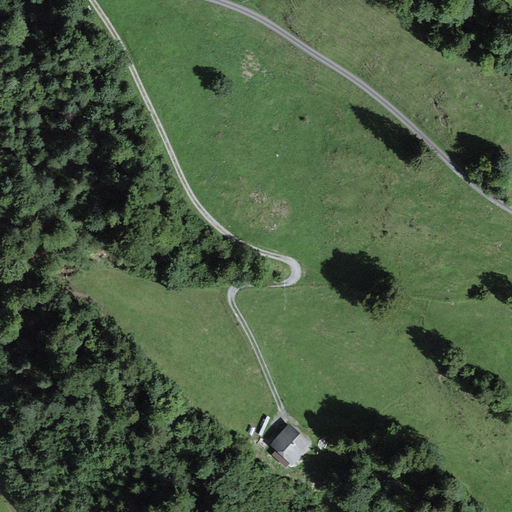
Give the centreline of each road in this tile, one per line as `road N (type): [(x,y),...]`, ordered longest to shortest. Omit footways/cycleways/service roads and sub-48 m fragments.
road 1 (track): [(280,403),(230,293),(234,281),(290,281),(297,273),(292,261),(243,241),(196,203),(133,61),(91,0)]
road 2 (track): [(511,210),(351,78),(211,0)]
